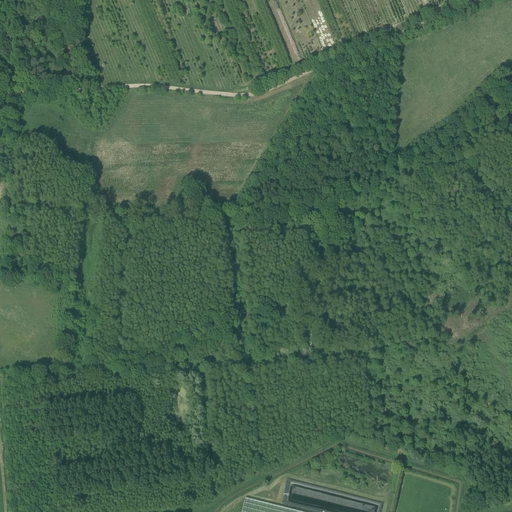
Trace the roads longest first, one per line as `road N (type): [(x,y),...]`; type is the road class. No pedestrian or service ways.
road 1 (track): [(511,77),(333,213),(235,221),(248,360),(203,363),(204,374)]
road 2 (track): [(482,0),(251,97),(136,88),(0,94)]
road 3 (track): [(216,498),(341,439),(465,477),(466,511)]
road 4 (track): [(214,511),(204,374)]
